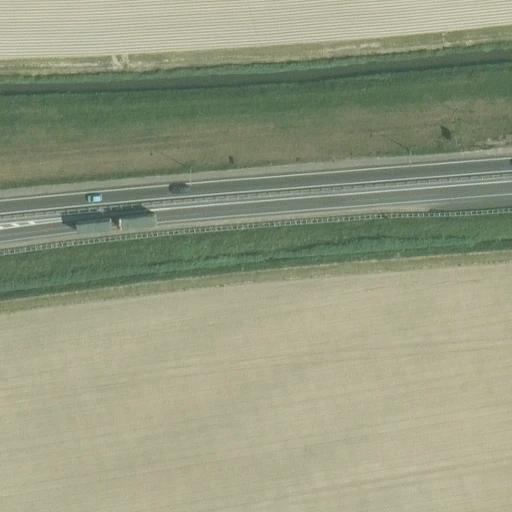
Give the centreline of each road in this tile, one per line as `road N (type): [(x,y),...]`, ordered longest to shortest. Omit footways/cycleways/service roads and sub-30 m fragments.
road 1 (trunk): [(0,238),(511,189)]
road 2 (trunk): [(511,169),(0,213)]
